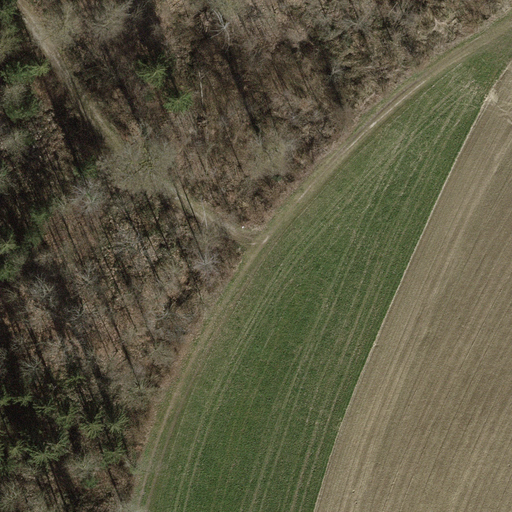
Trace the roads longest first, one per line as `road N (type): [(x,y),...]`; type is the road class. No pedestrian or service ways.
road 1 (track): [(126,511),(191,342),(254,229),(437,65),(510,21)]
road 2 (track): [(254,229),(160,172),(91,108),(18,0)]
